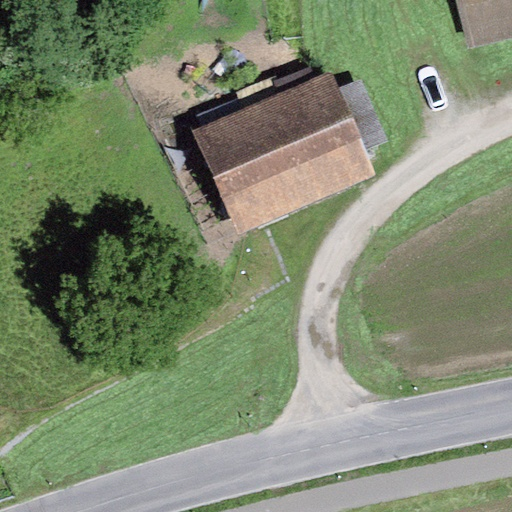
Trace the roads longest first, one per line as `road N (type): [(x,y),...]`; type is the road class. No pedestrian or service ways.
road 1 (tertiary): [(88,511),(339,442),(511,407)]
road 2 (track): [(511,117),(407,177),(328,264),(317,315),(339,442)]
